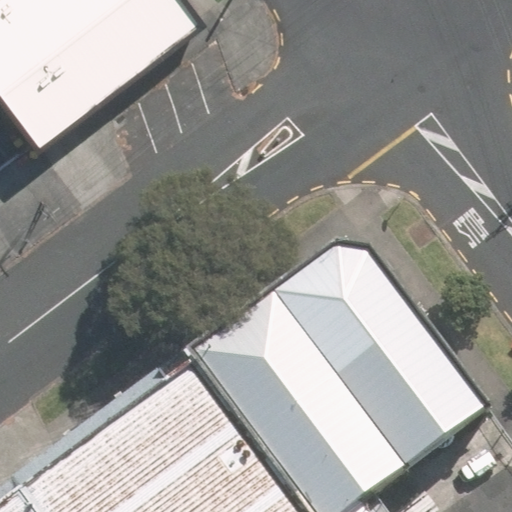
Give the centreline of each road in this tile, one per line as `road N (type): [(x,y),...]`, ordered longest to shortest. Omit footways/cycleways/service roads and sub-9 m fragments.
road 1 (tertiary): [(395,56),(0,348)]
road 2 (residential): [(511,224),(395,56)]
